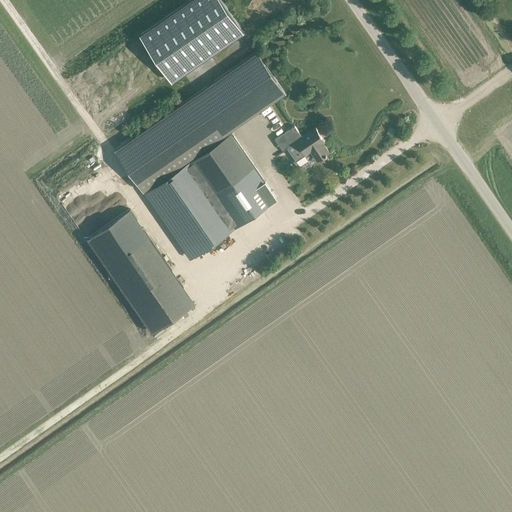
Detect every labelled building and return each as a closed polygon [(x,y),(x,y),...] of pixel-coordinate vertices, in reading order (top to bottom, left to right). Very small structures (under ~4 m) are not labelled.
[(188,0),(139,34),(172,81),(243,31),(221,0),(188,0)] [(144,190),(268,105),(285,93),(257,52),(116,149),(144,190)] [(315,127),(302,136),(295,126),(285,133),(275,139),(283,150),(287,147),(296,161),(306,154),(311,151),(314,155),(317,160),(325,155),(326,156),(327,155),(327,154),(329,152),(323,143),(325,142),(315,127)] [(231,134),(191,162),(146,193),(191,257),(275,198),(231,134)] [(308,179),(317,176),(314,167),(304,170),(308,179)] [(194,302),(131,210),(90,238),(153,331),(194,302)] [(235,234),(230,238),(234,244),(239,240),(235,234)] [(230,282),(222,289),(231,299),(239,291),(230,282)]
